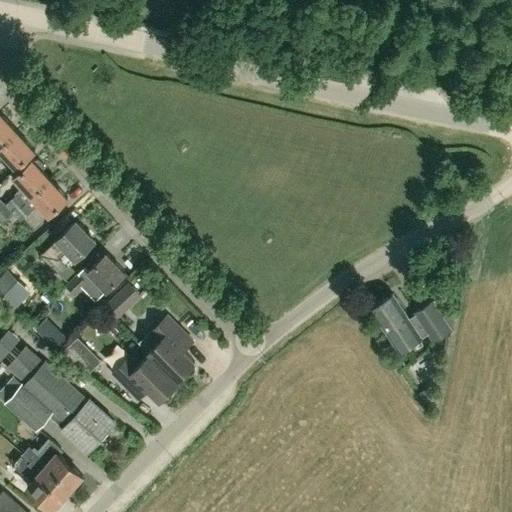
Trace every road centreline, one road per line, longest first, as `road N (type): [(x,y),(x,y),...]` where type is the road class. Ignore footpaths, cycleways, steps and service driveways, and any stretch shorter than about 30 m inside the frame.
road 1 (tertiary): [(8,15),(511,128)]
road 2 (residential): [(257,350),(22,109),(3,77),(8,15)]
road 3 (unclassified): [(257,350),(376,259),(511,182)]
road 4 (unclassified): [(98,511),(257,350)]
